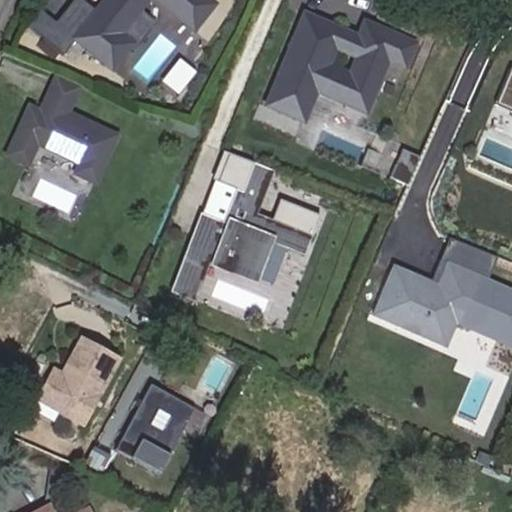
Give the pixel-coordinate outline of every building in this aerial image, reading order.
[(90,0),(73,0),(45,35),(65,52),(78,36),(114,65),(130,45),(135,40),(123,30),(139,11),(147,0),(157,0),(194,30),(215,5),(209,0),(105,0),(100,7),(90,0)] [(139,11),(123,30),(135,40),(130,45),(135,49),(156,24),(139,11)] [(347,34),(304,16),(265,107),(303,123),(316,93),(349,107),(359,83),(376,90),(388,62),(405,69),(415,46),(366,25),(357,46),(344,40),(347,34)] [(511,70),(506,68),(490,106),(511,115),(511,70)] [(55,78),(42,105),(65,115),(77,88),(55,78)] [(42,105),(39,112),(21,104),(7,136),(24,144),(69,164),(65,172),(85,181),(107,134),(65,115),(42,105)] [(24,144),(7,136),(0,150),(0,152),(16,161),(24,144)] [(256,213),(274,171),(254,163),(242,191),(216,180),(177,275),(198,283),(207,260),(251,278),(266,241),(303,256),(311,236),(256,213)] [(455,294),(394,266),(372,314),(461,354),(493,284),(465,271),(455,294)] [(198,283),(177,275),(172,287),(192,295),(198,283)] [(77,425),(112,359),(75,340),(54,379),(45,374),(37,389),(35,392),(31,401),(77,425)] [(149,448),(160,429),(147,421),(153,408),(167,415),(175,400),(145,384),(110,450),(125,458),(134,440),(149,448)] [(188,408),(175,400),(160,429),(149,448),(163,455),(188,408)]
